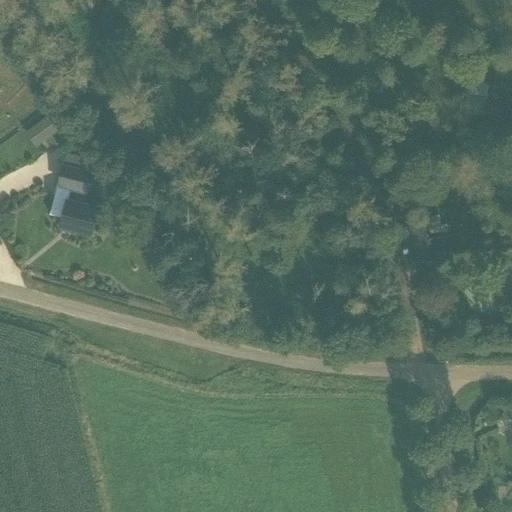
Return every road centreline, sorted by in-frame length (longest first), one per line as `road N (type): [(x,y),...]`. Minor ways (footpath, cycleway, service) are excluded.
road 1 (unclassified): [(434,374),(246,354),(0,290)]
road 2 (track): [(422,373),(407,284),(354,131),(256,0)]
road 3 (unclassified): [(453,511),(434,374)]
